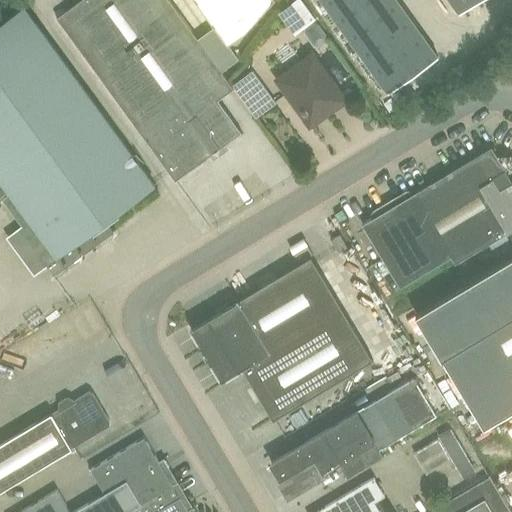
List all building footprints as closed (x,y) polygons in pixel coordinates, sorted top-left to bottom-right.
[(176,180),(243,132),(220,100),(236,89),(171,0),(82,0),(59,17),(176,180)] [(245,31),(273,0),(195,0),(228,44),(245,31)] [(294,0),(278,13),(294,34),(315,19),(300,0),(294,0)] [(447,0),(458,15),(479,0),(447,0)] [(0,193),(22,225),(8,235),(36,273),(47,265),(55,276),(99,244),(115,233),(106,220),(154,186),(25,7),(0,25),(0,193)] [(310,123),(342,100),(312,58),(280,81),(310,123)] [(511,180),(492,147),(415,194),(363,225),(400,288),(453,256),(457,263),(511,230),(511,180)] [(339,253),(347,248),(340,236),(332,240),(339,253)] [(511,256),(415,315),(483,429),(511,411),(511,256)] [(219,382),(240,370),(244,368),(275,419),(373,359),(311,258),(189,332),(199,349),(197,350),(207,366),(209,365),(219,382)] [(357,412),(272,463),(289,491),(359,449),(369,466),(385,457),(379,449),(436,415),(413,377),(364,407),(357,412)] [(90,391),(74,400),(67,397),(58,402),(57,410),(0,443),(0,490),(109,426),(109,420),(94,393),(90,391)] [(463,477),(475,470),(450,428),(438,435),(463,477)] [(128,511),(171,486),(182,480),(181,479),(171,485),(157,463),(168,457),(168,456),(157,462),(143,438),(90,470),(105,494),(74,511),(70,511),(57,490),(20,511),(128,511)] [(438,439),(414,453),(426,473),(450,459),(438,439)] [(427,511),(511,511),(490,475),(427,511)] [(374,477),(313,511),(381,511),(375,501),(384,495),(374,477)] [(194,511),(193,509),(198,506),(197,505),(187,511),(171,486),(128,511),(194,511)]
